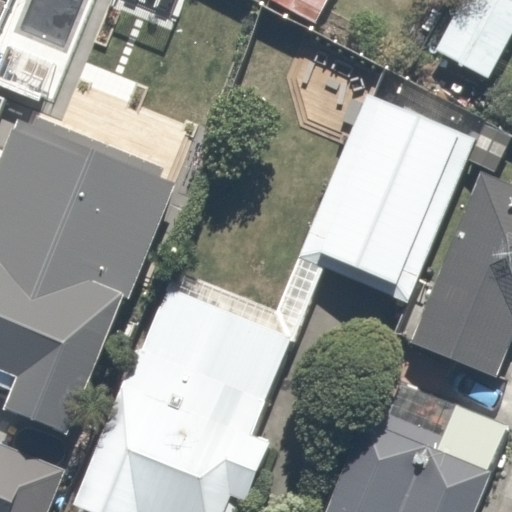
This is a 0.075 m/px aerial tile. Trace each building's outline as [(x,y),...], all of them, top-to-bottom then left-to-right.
[(0,0),(0,30),(11,6),(0,1),(0,0)] [(13,0),(11,6),(0,30),(0,81),(59,108),(96,25),(36,0),(13,0)] [(265,0),(315,24),(326,0),(265,0)] [(511,50),(511,0),(462,0),(439,47),(499,77),(511,50)] [(481,143),(373,98),(304,261),(330,273),(412,308),(472,164),(481,143)] [(24,124),(0,184),(0,388),(19,397),(11,417),(75,442),(131,302),(135,304),(180,190),(166,184),(171,172),(43,121),(39,131),(24,124)] [(481,143),(472,164),(499,176),(511,146),(511,139),(487,128),(481,143)] [(511,187),(486,177),(414,347),(499,383),(511,354),(511,187)] [(171,294),(173,295),(298,345),(301,347),(330,273),(304,261),(282,315),(179,274),(171,294)] [(298,345),(173,295),(149,356),(143,353),(80,511),(247,511),(250,508),(255,510),(278,450),(269,446),(270,443),(261,439),(273,407),(272,407),(298,345)] [(486,511),(499,480),(494,478),(511,433),(511,431),(403,387),(384,434),(370,428),(335,511),(486,511)] [(56,511),(71,476),(0,447),(0,511),(56,511)]
